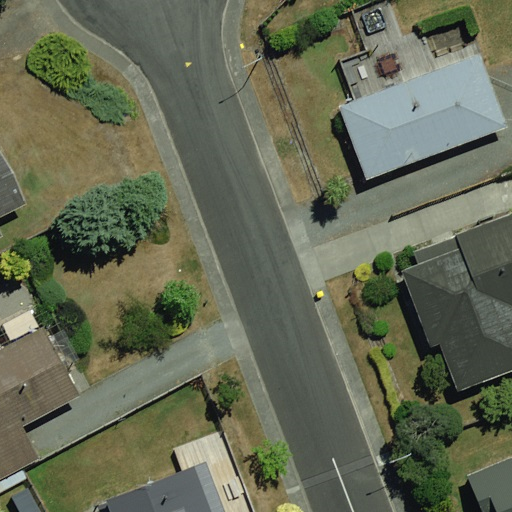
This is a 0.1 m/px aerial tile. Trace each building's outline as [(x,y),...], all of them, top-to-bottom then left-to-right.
[(454,44),(315,95),(342,169),(481,118),(454,44)] [(0,237),(2,236),(0,230),(0,219),(30,205),(0,142),(0,237)] [(511,211),(374,259),(418,387),(511,354),(511,331),(502,301),(511,297),(511,211)] [(55,327),(0,352),(0,469),(39,452),(23,419),(84,391),(55,327)] [(511,511),(511,450),(447,475),(461,511),(511,511)] [(207,511),(186,460),(91,500),(96,511),(207,511)]
